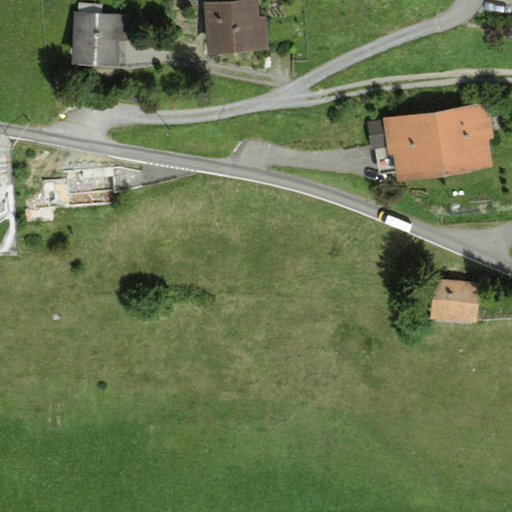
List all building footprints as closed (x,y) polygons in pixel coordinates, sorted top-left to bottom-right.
[(225,0),(217,1),(222,46),(273,40),(268,0),(225,0)] [(136,8),(86,9),(87,58),(136,57),(136,8)] [(483,101),(385,116),(393,171),(491,156),(483,101)] [(125,171),(75,176),(76,185),(52,187),(54,209),(128,202),(125,171)] [(499,293),(454,288),(451,315),(496,320),(499,293)]
